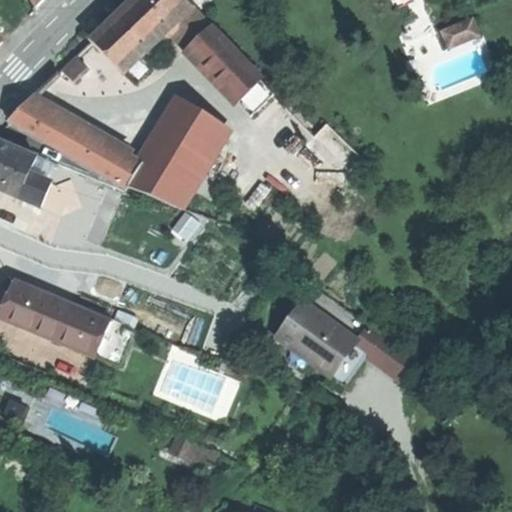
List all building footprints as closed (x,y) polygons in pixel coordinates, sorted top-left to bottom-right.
[(91,43),(123,75),(167,32),(190,10),(180,0),(135,0),(122,13),(91,43)] [(209,30),(190,10),(167,32),(186,52),(209,30)] [(448,50),(481,37),(473,18),(441,31),(448,50)] [(223,44),(209,30),(186,52),(200,66),(223,44)] [(260,82),(223,44),(200,66),(237,104),(260,82)] [(60,72),(73,85),(87,71),(75,58),(60,72)] [(276,99),(260,82),(237,104),(253,121),(276,99)] [(179,102),(138,167),(126,188),(176,208),(224,129),(179,102)] [(126,188),(138,167),(28,104),(8,123),(125,190),(126,188)] [(313,138),(349,173),(362,160),(326,125),(313,138)] [(0,192),(20,200),(29,177),(36,160),(0,145),(0,192)] [(46,174),(71,184),(76,171),(51,162),(46,174)] [(71,184),(53,219),(89,237),(97,218),(111,186),(76,171),(71,184)] [(47,184),(29,177),(20,200),(38,207),(47,184)] [(123,191),(111,186),(97,218),(105,222),(109,223),(123,191)] [(105,222),(97,218),(89,237),(60,299),(67,301),(111,320),(125,284),(90,273),(101,249),(94,245),(105,222)] [(53,219),(31,267),(24,281),(23,283),(43,292),(60,299),(89,237),(53,219)] [(31,267),(4,258),(0,269),(0,271),(24,281),(31,267)] [(6,318),(28,328),(43,292),(23,283),(20,282),(6,318)] [(28,328),(52,337),(54,332),(67,301),(60,299),(43,292),(28,328)] [(112,320),(111,320),(67,301),(54,332),(100,351),(110,326),(112,320)] [(303,304),(277,340),(298,355),(329,378),(356,342),(303,304)] [(135,336),(110,326),(100,351),(99,354),(122,363),(135,336)] [(99,354),(100,351),(54,332),(52,337),(98,357),(99,354)] [(12,425),(0,418),(0,442),(3,444),(12,425)] [(189,440),(181,455),(202,467),(210,452),(189,440)]
